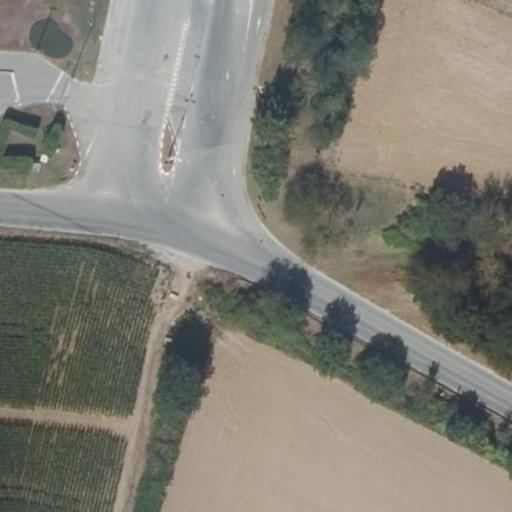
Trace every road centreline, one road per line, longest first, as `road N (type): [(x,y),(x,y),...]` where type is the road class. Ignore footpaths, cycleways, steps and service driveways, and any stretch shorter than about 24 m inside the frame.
road 1 (unclassified): [(207,233),(511,403)]
road 2 (unclassified): [(207,233),(223,120),(264,0)]
road 3 (unclassified): [(207,233),(0,206)]
